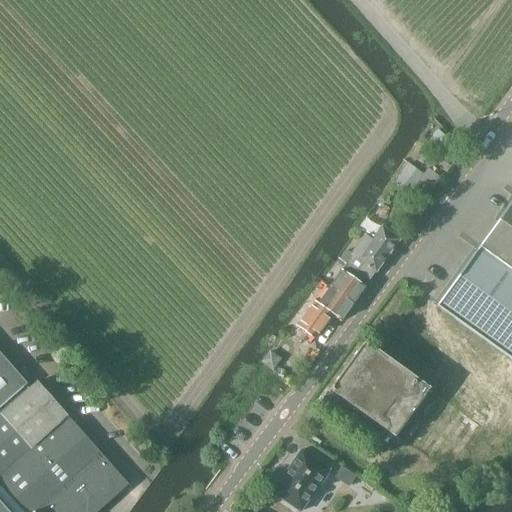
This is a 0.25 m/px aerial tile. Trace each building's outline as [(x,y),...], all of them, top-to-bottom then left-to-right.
[(407,163),(393,182),(422,202),(440,177),(427,168),(422,174),(407,163)] [(511,199),(436,306),(511,360),(511,199)] [(336,263),(342,268),(355,276),(357,273),(367,280),(373,271),(374,271),(399,239),(380,227),(373,237),(366,232),(351,254),(345,250),(336,263)] [(317,305),(331,314),(340,320),(363,286),(352,279),(355,276),(342,268),(317,305)] [(331,314),(317,305),(314,302),(308,310),(307,310),(297,325),(315,338),(331,314)] [(0,511),(96,511),(127,485),(68,419),(68,420),(35,382),(26,390),(23,386),(24,384),(0,356),(0,511)] [(308,440),(316,446),(320,441),(312,436),(308,440)] [(300,450),(271,493),(298,511),(299,511),(328,470),(300,450)] [(333,477),(348,488),(355,477),(340,467),(333,477)]
